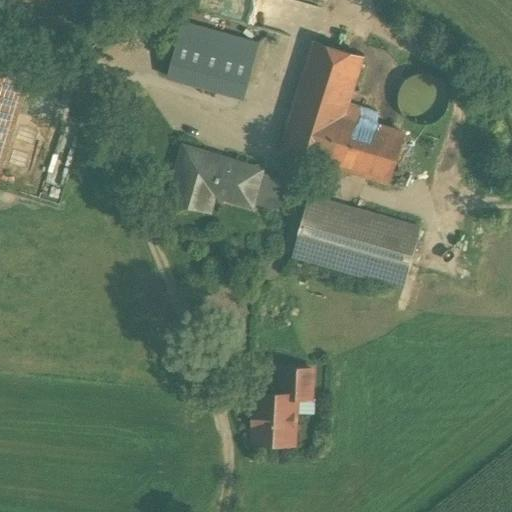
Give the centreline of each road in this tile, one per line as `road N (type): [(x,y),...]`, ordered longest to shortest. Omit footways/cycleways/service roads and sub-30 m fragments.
road 1 (track): [(152,0),(78,58),(226,433),(221,511)]
road 2 (unknown): [(137,12),(296,66),(272,148),(406,174)]
